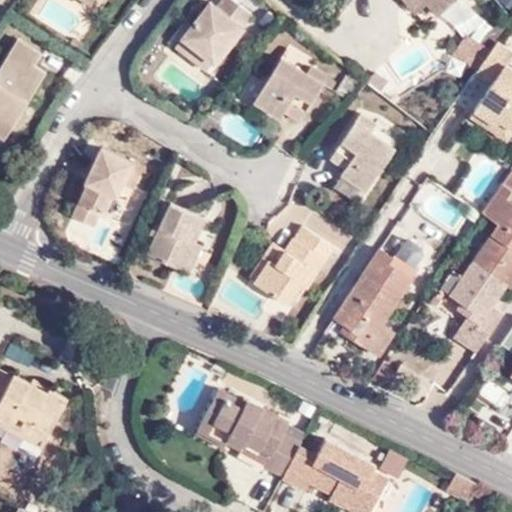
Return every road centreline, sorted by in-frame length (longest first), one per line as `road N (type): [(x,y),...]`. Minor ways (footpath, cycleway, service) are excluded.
road 1 (residential): [(0,234),(511,473)]
road 2 (unknown): [(279,0),(341,43),(402,50),(474,0)]
